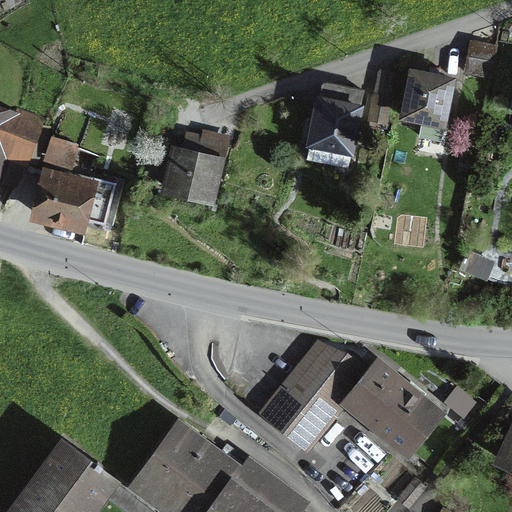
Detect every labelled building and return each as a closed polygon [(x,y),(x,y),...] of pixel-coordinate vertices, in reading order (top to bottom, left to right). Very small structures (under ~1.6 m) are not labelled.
[(465,72),(490,77),(495,48),(471,43),(465,72)] [(448,126),(443,125),(452,81),(411,73),(402,117),(422,121),(416,150),(441,155),(448,126)] [(318,98),(307,158),(348,166),(363,90),(336,85),(333,101),(318,98)] [(386,124),(392,97),(375,93),(369,120),(386,124)] [(0,152),(1,150),(27,160),(41,125),(0,107),(0,152)] [(169,153),(167,165),(174,167),(169,186),(206,195),(214,160),(222,161),(225,147),(185,137),(182,152),(178,151),(177,155),(169,153)] [(76,146),(52,139),(47,156),(70,163),(76,146)] [(88,186),(47,176),(37,215),(79,225),(88,186)] [(467,252),(461,262),(463,263),(461,268),(486,279),(493,263),(467,252)] [(267,414),(305,446),(366,373),(346,356),(323,347),(267,414)] [(409,449),(437,414),(378,366),(345,407),(373,429),(377,424),(409,449)] [(132,486),(166,511),(298,511),(306,502),(247,460),(240,469),(178,423),(132,486)] [(91,511),(115,480),(100,469),(102,465),(98,462),(95,465),(64,442),(11,511),(91,511)] [(398,498),(410,507),(426,488),(415,478),(398,498)]
